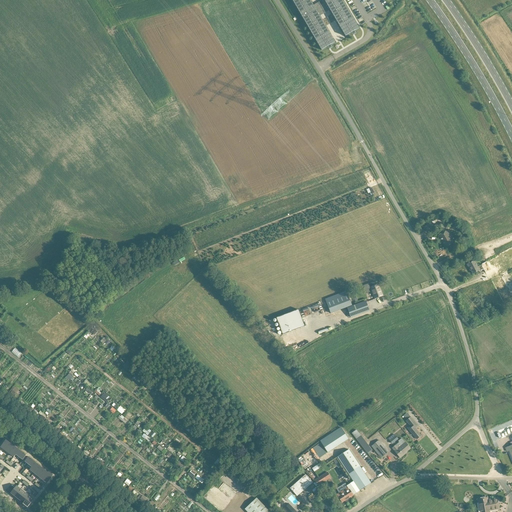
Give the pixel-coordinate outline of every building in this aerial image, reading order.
[(345,36),(351,33),(355,31),(359,29),(343,2),(341,0),(322,0),(313,5),(309,0),(292,0),(300,13),(306,24),(321,50),(328,47),(331,45),(335,43),(319,16),(330,10),(345,36)] [(438,236),(440,239),(441,239),(446,248),(452,244),(450,241),(451,240),(450,237),(450,236),(447,231),(438,236)] [(474,261),(467,265),(469,268),(470,268),(473,274),(480,271),(479,270),(483,268),(486,273),(491,270),(486,262),(481,265),(477,267),(474,261)] [(369,284),(364,286),(365,290),(368,289),(369,292),(369,293),(369,292),(372,291),(375,298),(377,297),(382,295),(378,285),(377,285),(376,281),(369,283),(369,284)] [(346,291),(325,299),(331,313),(352,305),(346,291)] [(351,318),(369,311),(365,301),(347,308),(351,318)] [(276,318),(283,335),(305,326),(299,310),(276,318)] [(15,348),(12,351),(18,356),(21,353),(15,348)] [(124,357),(121,360),(127,368),(131,365),(124,357)] [(104,392),(100,397),(106,402),(110,397),(104,392)] [(122,415),(128,420),(132,415),(126,411),(122,415)] [(410,417),(406,421),(412,428),(409,430),(417,439),(421,436),(415,428),(417,426),(410,417)] [(511,425),(499,431),(502,438),(511,433),(511,425)] [(148,435),(151,431),(146,427),(143,431),(148,435)] [(342,429),(321,443),(327,453),(348,439),(342,429)] [(356,429),(352,433),(367,453),(372,449),(356,429)] [(394,434),(388,439),(392,444),(398,439),(394,434)] [(395,452),(400,458),(405,453),(410,448),(405,443),(402,438),(398,441),(399,443),(392,448),(395,451),(395,452)] [(5,451),(11,443),(6,440),(3,445),(2,444),(0,447),(5,451)] [(379,440),(372,446),(381,458),(388,452),(379,440)] [(9,454),(15,446),(11,443),(5,451),(9,454)] [(14,457),(16,455),(16,454),(19,450),(15,446),(9,454),(14,457)] [(346,469),(357,462),(349,449),(337,457),(346,469)] [(27,455),(19,450),(16,454),(16,455),(23,460),(27,455)] [(36,462),(29,457),(25,461),(32,467),(36,462)] [(32,467),(30,469),(34,473),(40,466),(36,462),(32,467)] [(360,466),(357,462),(346,469),(348,474),(353,481),(360,491),(371,483),(360,466)] [(34,473),(38,476),(44,469),(40,466),(34,473)] [(48,473),(48,472),(44,469),(38,476),(43,480),(48,473)] [(48,473),(43,480),(47,483),(53,475),(49,472),(48,472),(48,473)] [(314,481),(319,486),(331,478),(327,472),(314,481)] [(313,482),(306,475),(290,488),(297,496),(313,482)] [(347,486),(347,487),(353,495),(360,491),(353,481),(347,486)] [(11,493),(15,496),(21,489),(17,486),(16,486),(11,493)] [(339,492),(336,494),(342,502),(344,501),(346,502),(348,500),(348,498),(353,495),(347,487),(339,492)] [(21,489),(15,496),(19,500),(25,493),(26,492),(22,488),(21,489)] [(321,490),(310,500),(313,504),(325,494),(321,490)] [(25,493),(19,500),(23,503),(24,503),(29,496),(25,493)] [(31,494),(29,496),(24,503),(23,503),(23,504),(27,508),(35,498),(31,494)] [(247,511),(269,511),(256,498),(245,509),(247,511)] [(487,498),(478,499),(480,511),(489,511),(491,510),(499,509),(499,508),(497,499),(492,500),(487,501),(487,498)]
